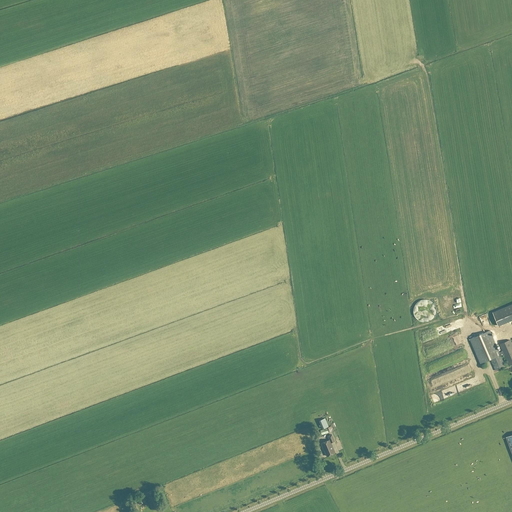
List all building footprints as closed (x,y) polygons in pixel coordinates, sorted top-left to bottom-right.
[(511,304),(492,313),(498,327),(511,320),(511,304)] [(470,340),(480,364),(490,360),(495,371),(504,367),(500,357),(504,356),(508,366),(511,364),(511,342),(510,343),(509,341),(499,345),(502,351),(498,353),(489,331),(470,340)] [(335,453),(331,444),(331,443),(334,442),(332,435),(328,437),(329,440),(321,444),(324,450),(327,457),(335,453)] [(160,508),(153,491),(145,494),(152,511),(160,508)] [(145,502),(142,495),(136,497),(139,504),(145,502)]
